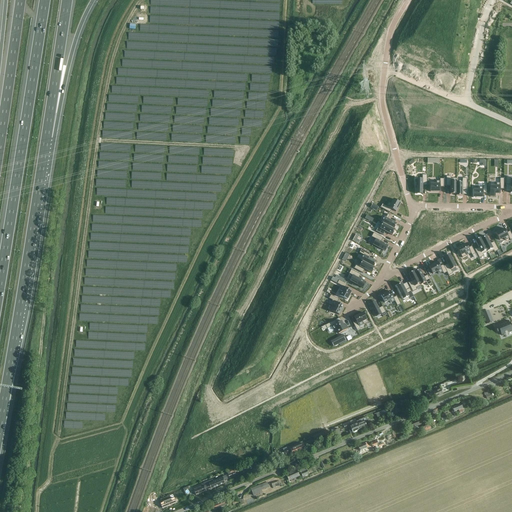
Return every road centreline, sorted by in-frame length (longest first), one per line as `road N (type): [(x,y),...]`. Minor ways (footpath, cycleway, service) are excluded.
road 1 (track): [(142,0),(109,74),(58,436),(36,511)]
road 2 (unclassified): [(178,511),(511,373)]
road 3 (motorway): [(0,422),(46,136)]
road 4 (motorway): [(44,0),(0,268)]
road 5 (unclassified): [(412,206),(381,100),(390,31),(407,0)]
road 6 (track): [(21,511),(45,313)]
road 7 (residential): [(511,213),(377,284)]
road 8 (motorway): [(46,136),(92,0)]
road 9 (motorway): [(20,0),(0,138)]
road 10 (motorway): [(46,136),(66,0)]
